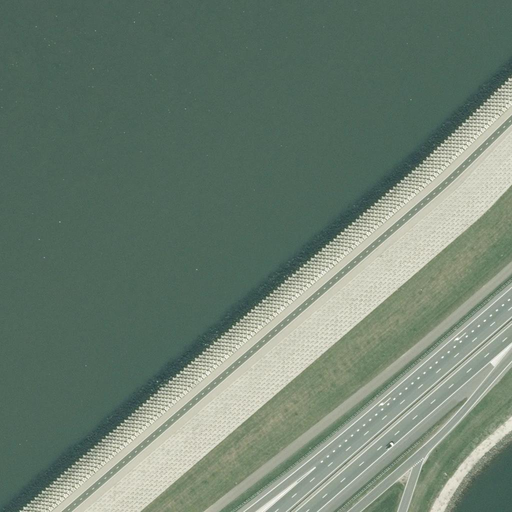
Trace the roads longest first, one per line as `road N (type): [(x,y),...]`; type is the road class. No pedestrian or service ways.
road 1 (motorway): [(307,511),(511,334)]
road 2 (motorway): [(511,308),(329,465)]
road 3 (motorway): [(427,449),(498,370),(511,340)]
